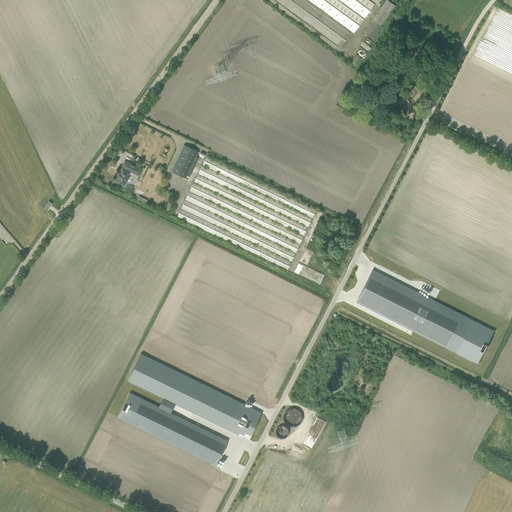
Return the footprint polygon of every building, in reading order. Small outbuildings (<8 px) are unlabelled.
[(276,0),(337,44),(341,47),(351,33),(305,0),(276,0)] [(386,0),(372,20),(364,32),(374,39),(383,27),(381,25),(395,5),(388,0),(386,0)] [(171,171),(185,178),(198,151),(184,144),(171,171)] [(118,172),(117,175),(116,175),(117,176),(115,181),(125,185),(127,180),(129,177),(131,171),(137,174),(136,174),(137,175),(138,174),(139,175),(142,169),(135,166),(135,167),(130,164),(125,161),(122,167),(123,167),(122,169),(121,168),(119,172),(118,172)] [(47,210),(52,203),(49,201),(44,208),(47,210)] [(494,331),(373,270),(357,302),(478,363),(494,331)] [(251,407),(188,376),(176,370),(141,353),(128,380),(163,397),(175,403),(238,434),(239,432),(244,434),(246,431),(251,434),(262,412),(256,410),(251,407)] [(118,417),(216,465),(228,440),(170,412),(159,406),(130,392),(118,417)] [(170,412),(175,403),(163,397),(159,406),(170,412)] [(302,418),(302,417),(302,415),(301,413),(300,411),(299,410),(297,409),(295,408),(294,408),(292,408),(290,408),(288,409),(287,410),(285,411),(284,413),(284,415),(284,417),(284,419),(284,420),(285,422),(286,423),(288,425),(289,425),(291,426),(293,426),(295,426),(296,425),(298,425),(299,423),(301,422),(301,420),(302,418)] [(276,434),(277,436),(278,437),(279,437),(281,438),(282,438),(283,438),(285,438),(286,437),(287,436),(288,435),(288,433),(289,432),(288,430),(288,429),(287,427),(286,426),(284,426),(283,425),(281,425),(280,426),(278,426),(277,427),(276,428),(276,430),(276,431),(276,433),(276,434)]
